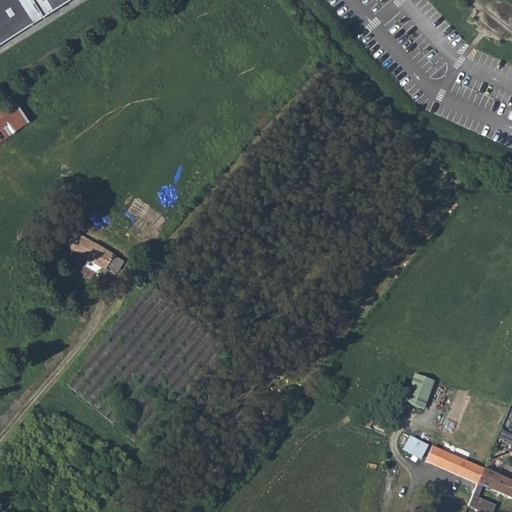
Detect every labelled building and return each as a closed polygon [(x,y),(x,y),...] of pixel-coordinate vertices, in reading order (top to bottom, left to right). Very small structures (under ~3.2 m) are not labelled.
[(0,0),(0,42),(65,0),(0,0)] [(0,100),(0,137),(24,121),(8,95),(0,100)] [(68,224),(60,238),(82,250),(78,257),(91,265),(95,258),(99,260),(107,246),(105,244),(68,224)] [(99,260),(107,265),(115,251),(107,246),(99,260)] [(129,283),(135,287),(139,282),(134,278),(129,283)] [(125,287),(130,292),(135,287),(129,283),(125,287)] [(199,362),(218,337),(149,287),(139,291),(101,343),(102,346),(116,356),(117,361),(124,358),(127,366),(130,369),(126,375),(128,380),(126,383),(128,390),(137,386),(140,393),(146,398),(145,400),(156,409),(158,414),(164,411),(163,408),(167,406),(200,362),(199,362)] [(415,375),(403,402),(421,410),(433,383),(415,375)] [(410,435),(403,450),(422,458),(429,443),(410,435)] [(482,469),(432,447),(425,463),(476,485),(482,469)] [(476,485),(511,501),(511,483),(482,469),(476,485)]
